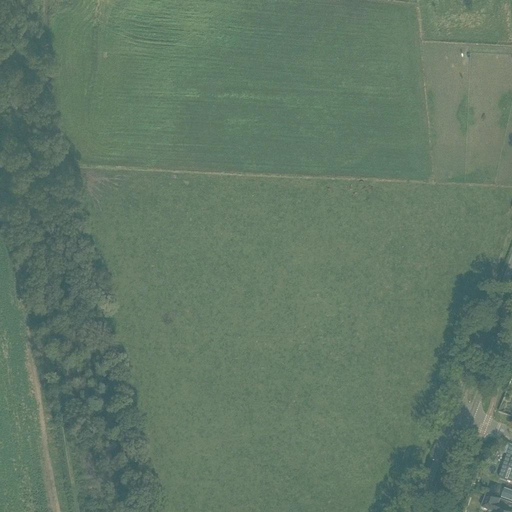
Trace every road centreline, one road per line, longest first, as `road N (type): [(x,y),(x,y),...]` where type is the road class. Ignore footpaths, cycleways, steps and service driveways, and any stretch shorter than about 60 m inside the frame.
road 1 (track): [(76,511),(8,0)]
road 2 (secondary): [(511,263),(453,415)]
